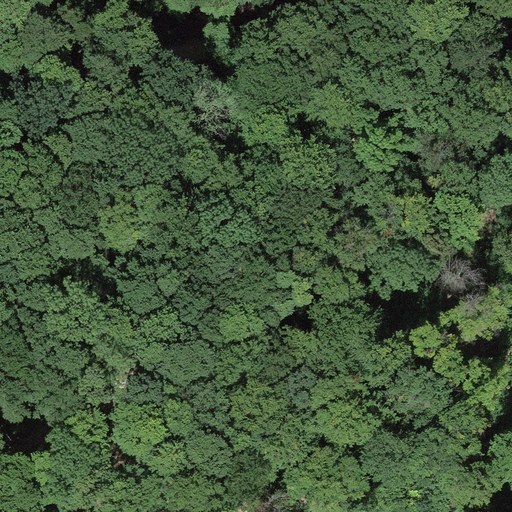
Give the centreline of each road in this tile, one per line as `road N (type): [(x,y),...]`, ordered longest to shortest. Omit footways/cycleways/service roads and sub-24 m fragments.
road 1 (track): [(225,300),(408,60),(420,0)]
road 2 (track): [(155,49),(196,72),(228,109),(240,141),(242,197),(225,300)]
road 3 (track): [(225,300),(0,451)]
road 4 (track): [(306,0),(296,13),(241,36),(155,49)]
road 5 (track): [(155,49),(0,74)]
